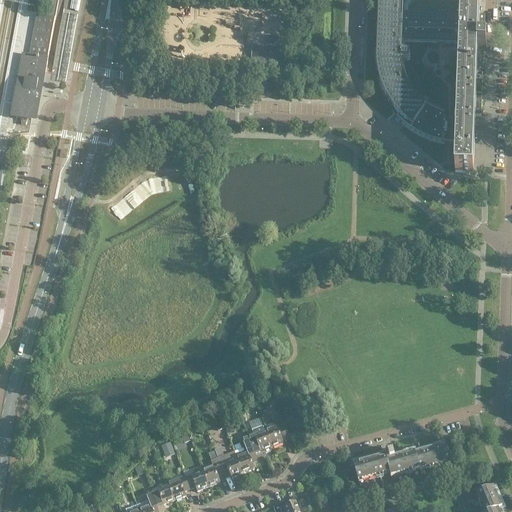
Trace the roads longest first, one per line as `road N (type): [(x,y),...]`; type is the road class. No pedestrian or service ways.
road 1 (residential): [(210,511),(289,478),(318,453),(497,408)]
road 2 (unclassified): [(83,109),(46,106),(0,340)]
road 3 (residential): [(353,122),(100,112)]
road 4 (tertiary): [(0,469),(12,394),(61,234)]
road 5 (residential): [(506,248),(353,122)]
road 6 (residential): [(497,408),(506,248)]
road 7 (tertiary): [(61,234),(100,112)]
road 8 (tertiary): [(83,109),(61,234)]
road 9 (residential): [(353,122),(356,0)]
